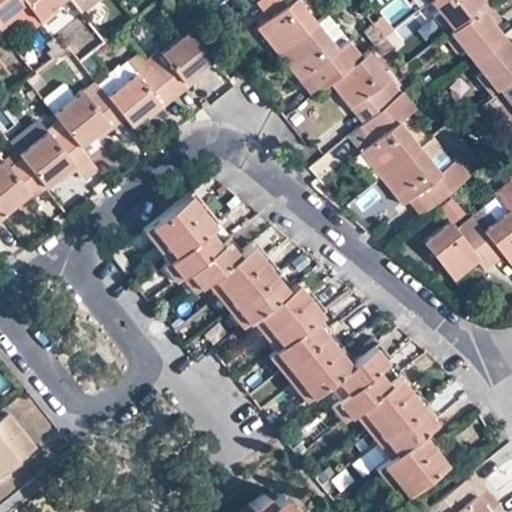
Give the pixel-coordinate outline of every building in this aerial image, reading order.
[(20,0),(0,0),(0,27),(14,18),(24,31),(37,21),(34,17),(22,2),(20,0)] [(56,0),(20,0),(22,2),(34,17),(53,3),(56,0)] [(274,51),(312,20),(296,0),(257,0),(254,3),(268,19),(255,27),(274,51)] [(486,0),(426,0),(437,12),(451,29),(478,6),(481,4),(485,1),(486,0)] [(500,18),(485,1),(481,4),(478,6),(451,29),(446,32),(460,49),(469,60),(501,35),(492,24),(500,18)] [(58,10),(53,3),(34,17),(37,21),(38,23),(58,10)] [(451,29),(437,12),(433,16),(446,32),(451,29)] [(309,96),(327,81),(339,72),(328,56),(336,50),(312,20),(274,51),(309,96)] [(210,59),(187,31),(158,52),(162,56),(148,66),(169,92),(197,70),(210,59)] [(446,32),(442,36),(455,53),(460,49),(446,32)] [(511,46),(511,47),(501,35),(469,60),(479,72),(493,89),(496,87),(511,74),(511,46)] [(60,50),(51,39),(44,44),(48,50),(45,53),(49,59),(60,50)] [(346,44),(341,48),(345,54),(351,50),(346,44)] [(366,50),(339,72),(327,81),(361,124),(391,99),(379,83),(388,77),(366,50)] [(124,61),(126,65),(133,74),(105,96),(118,113),(122,117),(128,125),(146,110),(169,92),(148,66),(137,53),(124,61)] [(92,54),(83,61),(91,72),(101,64),(92,54)] [(126,65),(98,87),(105,96),(133,74),(126,65)] [(200,75),(197,70),(169,92),(173,98),(200,75)] [(493,89),(479,72),(474,76),(487,94),(493,89)] [(511,74),(496,87),(505,99),(511,106),(511,74)] [(118,113),(105,96),(98,87),(86,96),(80,89),(51,113),(57,121),(77,146),(91,135),(118,113)] [(173,98),(169,92),(146,110),(151,116),(173,98)] [(396,120),(406,113),(413,107),(401,92),(391,99),(361,124),(357,126),(369,142),(357,151),(377,178),(417,146),(396,120)] [(511,106),(505,99),(500,103),(511,118),(511,106)] [(95,139),(122,117),(118,113),(91,135),(95,139)] [(425,139),(406,113),(396,120),(417,146),(425,139)] [(77,146),(57,121),(16,153),(19,158),(39,183),(42,187),(57,175),(84,154),(77,146)] [(448,190),(467,175),(454,158),(438,172),(417,146),(377,178),(398,204),(405,200),(418,216),(448,190)] [(95,169),(84,154),(57,175),(61,180),(74,170),(82,180),(95,169)] [(1,158),(0,159),(0,213),(13,204),(39,183),(19,158),(8,167),(1,158)] [(511,183),(508,179),(492,191),(505,208),(493,218),(479,229),(494,246),(500,254),(511,267),(511,266),(511,183)] [(43,188),(42,187),(39,183),(13,204),(18,210),(43,188)] [(203,206),(190,190),(186,194),(198,209),(203,206)] [(198,209),(186,194),(147,225),(159,240),(198,209)] [(447,194),(436,208),(452,221),(463,208),(447,194)] [(203,206),(198,209),(210,224),(215,221),(203,206)] [(210,224),(198,209),(159,240),(171,255),(205,228),(210,224)] [(479,229),(493,218),(486,210),(472,220),(479,229)] [(472,220),(468,215),(453,228),(447,220),(420,240),(451,279),(474,261),(481,270),(500,254),(494,246),(479,229),(472,220)] [(223,239),(210,224),(205,228),(218,243),(223,239)] [(159,240),(147,225),(141,230),(153,245),(159,240)] [(218,243),(205,228),(171,255),(165,260),(177,276),(183,271),(218,243)] [(242,249),(230,234),(223,239),(235,254),(242,249)] [(235,254),(223,239),(218,243),(183,271),(195,286),(201,281),(207,276),(235,254)] [(159,240),(153,245),(165,260),(171,255),(159,240)] [(265,257),(253,241),(248,244),(260,260),(265,257)] [(260,260),(248,244),(242,249),(235,254),(207,276),(220,292),(260,260)] [(265,257),(260,260),(271,274),(276,270),(265,257)] [(177,276),(165,260),(159,265),(171,280),(177,276)] [(271,274),(260,260),(220,292),(230,306),(271,274)] [(288,286),(276,270),(271,274),(284,290),(288,286)] [(183,271),(177,276),(188,291),(195,286),(183,271)] [(284,290),(271,274),(230,306),(243,322),(247,319),(254,314),(284,290)] [(220,292),(207,276),(201,281),(214,297),(220,292)] [(299,278),(294,282),(306,298),(311,294),(299,278)] [(294,282),(288,286),(284,290),(254,314),(266,330),(306,298),(294,282)] [(220,292),(214,297),(224,310),(230,306),(220,292)] [(322,309),(311,294),(306,298),(318,313),(322,309)] [(318,313),(306,298),(266,330),(278,345),(311,319),(315,315),(318,313)] [(243,322),(230,306),(224,310),(237,327),(243,322)] [(254,314),(247,319),(259,335),(266,330),(254,314)] [(315,315),(311,319),(322,333),(326,329),(315,315)] [(322,333),(311,319),(278,345),(271,350),(282,364),(322,333)] [(339,345),(326,329),(322,333),(334,349),(339,345)] [(278,345),(266,330),(259,335),(271,350),(278,345)] [(334,349),(322,333),(282,364),(294,380),(334,349)] [(388,357),(376,341),(371,345),(384,360),(388,357)] [(384,360),(371,345),(351,361),(347,364),(331,376),(344,392),(374,367),(379,364),(384,360)] [(339,345),(334,349),(347,364),(351,361),(339,345)] [(347,364),(334,349),(294,380),(307,396),(326,381),(331,376),(347,364)] [(271,350),(264,356),(276,369),(282,364),(271,350)] [(396,375),(384,360),(379,364),(391,379),(396,375)] [(294,380),(282,364),(276,369),(288,385),(294,380)] [(391,379),(379,364),(374,367),(344,392),(337,397),(328,405),(339,420),(350,412),(355,407),(386,383),(391,379)] [(413,386),(401,371),(396,375),(408,390),(413,386)] [(408,390),(396,375),(391,379),(386,383),(355,407),(368,422),(408,390)] [(344,392),(331,376),(326,381),(337,397),(344,392)] [(294,380),(288,385),(300,401),(307,396),(294,380)] [(413,386),(408,390),(420,405),(425,401),(413,386)] [(420,405),(408,390),(368,422),(379,437),(420,405)] [(437,417),(425,401),(420,405),(432,421),(437,417)] [(432,421),(420,405),(379,437),(392,452),(418,432),(423,428),(432,421)] [(368,422),(355,407),(350,412),(362,427),(368,422)] [(6,412),(0,417),(0,472),(33,447),(6,412)] [(368,422),(362,427),(374,441),(379,437),(368,422)] [(423,428),(418,432),(431,448),(436,444),(423,428)] [(431,448),(418,432),(392,452),(386,457),(379,463),(392,480),(431,448)] [(392,452),(379,437),(374,441),(386,457),(392,452)] [(448,460),(436,444),(431,448),(443,463),(448,460)] [(443,463),(431,448),(392,480),(403,495),(443,463)] [(379,463),(372,468),(386,484),(392,480),(379,463)] [(403,495),(392,480),(386,484),(398,499),(403,495)] [(497,503),(482,485),(449,511),(487,511),(486,511),(497,503)] [(291,511),(276,492),(267,499),(260,492),(234,511),(291,511)]
